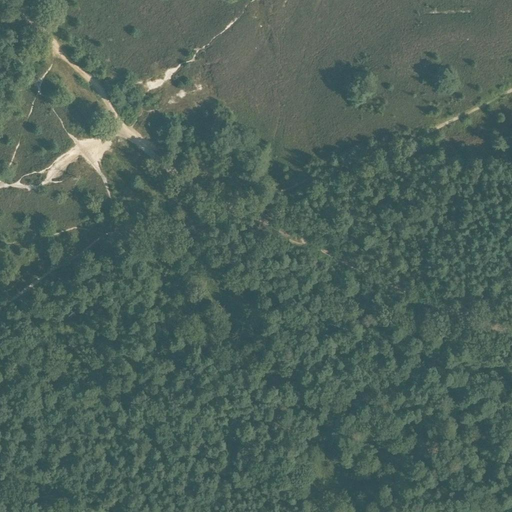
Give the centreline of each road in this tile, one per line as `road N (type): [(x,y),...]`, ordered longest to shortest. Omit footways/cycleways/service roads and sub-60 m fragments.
road 1 (track): [(511,332),(375,278),(217,200),(127,129)]
road 2 (track): [(240,211),(511,84)]
